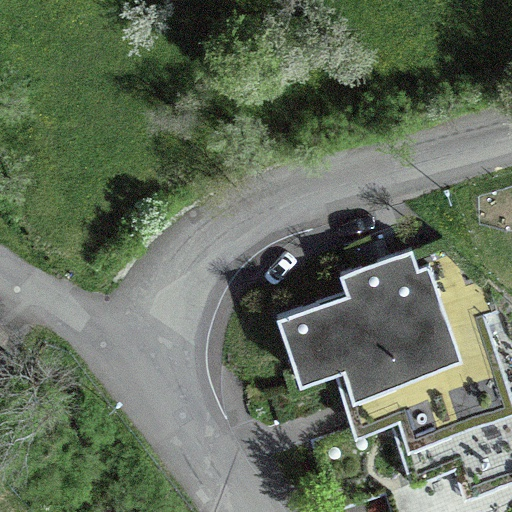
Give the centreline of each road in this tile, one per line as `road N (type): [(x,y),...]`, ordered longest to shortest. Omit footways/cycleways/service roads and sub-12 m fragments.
road 1 (residential): [(511,126),(346,169),(234,215),(173,284),(161,337),(162,385)]
road 2 (residential): [(0,267),(162,385)]
road 3 (residential): [(162,385),(245,511)]
